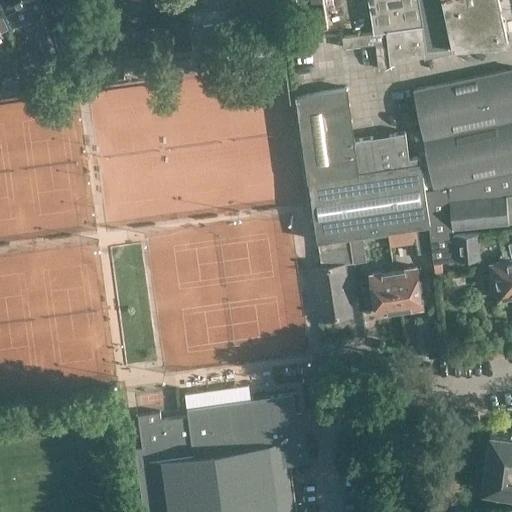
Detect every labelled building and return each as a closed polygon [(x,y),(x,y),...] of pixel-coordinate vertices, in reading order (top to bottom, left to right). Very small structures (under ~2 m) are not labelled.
[(58,58),(47,20),(46,20),(39,0),(0,0),(0,6),(9,26),(11,25),(12,27),(36,20),(48,65),(60,61),(59,57),(58,58)] [(423,24),(418,0),(370,0),(375,29),(423,24)] [(442,0),(418,0),(423,24),(427,49),(449,47),(442,0)] [(442,0),(449,47),(508,41),(499,0),(442,0)] [(0,30),(1,29),(2,31),(9,26),(0,6),(0,30)] [(302,31),(328,27),(326,14),(300,18),(302,31)] [(59,57),(60,61),(66,82),(75,80),(74,75),(78,73),(78,72),(91,68),(85,51),(86,51),(77,20),(59,25),(57,17),(47,20),(58,58),(59,57)] [(190,27),(194,49),(235,43),(232,21),(190,27)] [(143,28),(148,52),(173,47),(169,24),(143,28)] [(376,46),(379,67),(392,66),(391,62),(425,54),(425,49),(427,49),(423,24),(375,29),(375,31),(372,31),(372,34),(343,37),(344,46),(370,43),(370,47),(376,46)] [(143,51),(142,25),(100,28),(102,54),(143,51)] [(417,140),(511,120),(511,67),(414,88),(423,129),(415,131),(417,140)] [(310,177),(360,170),(355,137),(348,87),(299,94),(310,177)] [(511,120),(417,140),(420,155),(421,160),(426,192),(511,173),(511,120)] [(410,156),(406,131),(355,137),(360,170),(310,177),(318,239),(349,234),(388,229),(414,225),(430,222),(426,192),(421,160),(420,155),(410,156)] [(511,220),(511,173),(426,192),(430,222),(432,235),(453,234),(453,227),(509,223),(509,221),(511,220)] [(418,252),(434,250),(432,235),(430,222),(414,225),(416,241),(418,252)] [(391,245),(416,241),(414,225),(388,229),(391,245)] [(477,232),(453,234),(432,235),(434,250),(436,265),(444,264),(444,260),(478,257),(477,232)] [(349,237),(349,234),(318,239),(322,265),(345,262),(365,259),(362,235),(349,237)] [(511,295),(511,256),(511,252),(500,254),(502,261),(491,263),(493,273),(488,274),(491,286),(496,285),(499,298),(511,295)] [(322,265),(314,267),(322,319),(353,314),(345,262),(322,265)] [(417,265),(394,268),(401,311),(414,309),(413,306),(423,304),(417,265)] [(401,311),(394,268),(372,272),(378,311),(388,310),(388,313),(401,311)] [(245,403),(214,407),(193,410),(193,414),(162,418),(161,410),(139,413),(144,446),(136,447),(144,511),(298,511),(292,460),(307,458),(302,418),(299,419),(295,392),(245,399),(245,403)] [(478,412),(455,417),(457,427),(480,421),(478,412)] [(511,434),(490,431),(483,487),(511,491),(511,434)]
